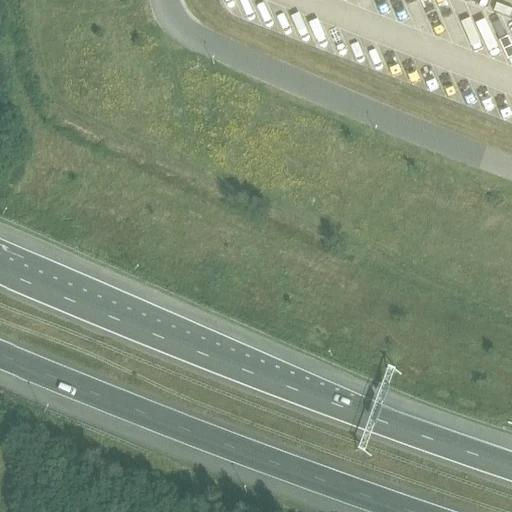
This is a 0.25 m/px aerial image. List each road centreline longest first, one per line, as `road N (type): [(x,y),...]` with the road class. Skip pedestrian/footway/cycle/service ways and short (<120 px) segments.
road 1 (motorway): [(511,462),(0,260)]
road 2 (motorway): [(0,357),(412,511)]
road 3 (unclassified): [(511,163),(188,42),(161,0)]
